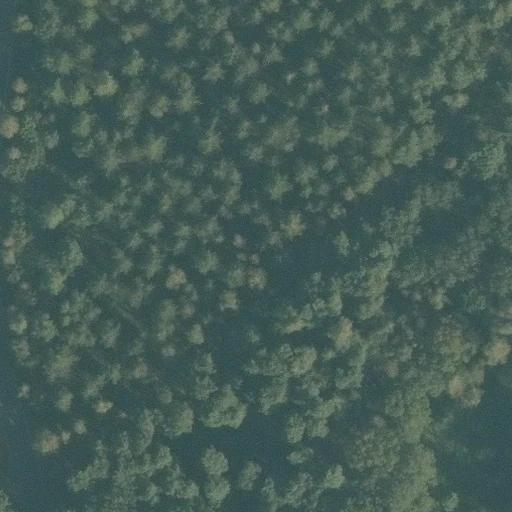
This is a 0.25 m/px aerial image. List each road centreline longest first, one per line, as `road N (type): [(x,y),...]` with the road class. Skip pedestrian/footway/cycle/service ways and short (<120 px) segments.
road 1 (track): [(30,489),(181,374),(429,150),(511,31)]
road 2 (unclassified): [(0,373),(36,505)]
